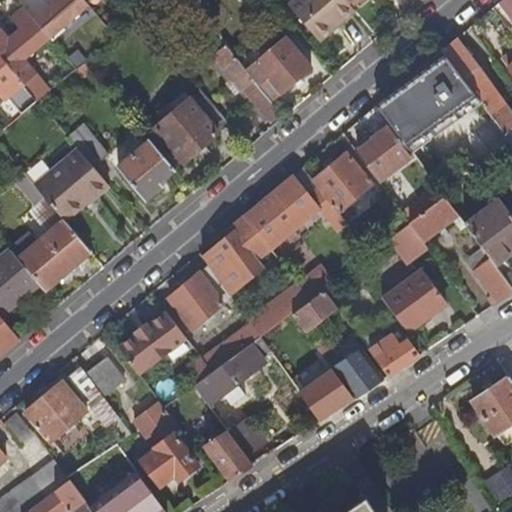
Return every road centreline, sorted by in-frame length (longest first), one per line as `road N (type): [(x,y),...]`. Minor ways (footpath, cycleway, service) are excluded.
road 1 (residential): [(460,0),(0,382)]
road 2 (residential): [(233,511),(511,327)]
